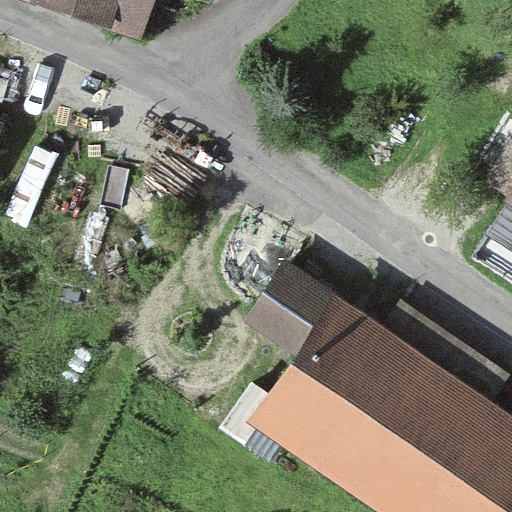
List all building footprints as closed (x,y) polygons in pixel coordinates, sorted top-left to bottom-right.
[(49,0),(168,33),(177,0),(49,0)] [(311,91),(292,117),(346,155),(364,129),(311,91)] [(0,187),(21,127),(0,119),(0,187)] [(207,192),(169,171),(151,204),(189,225),(207,192)] [(303,353),(265,411),(418,511),(511,511),(511,394),(298,254),(254,321),(303,353)] [(172,365),(143,352),(110,423),(140,436),(172,365)]
